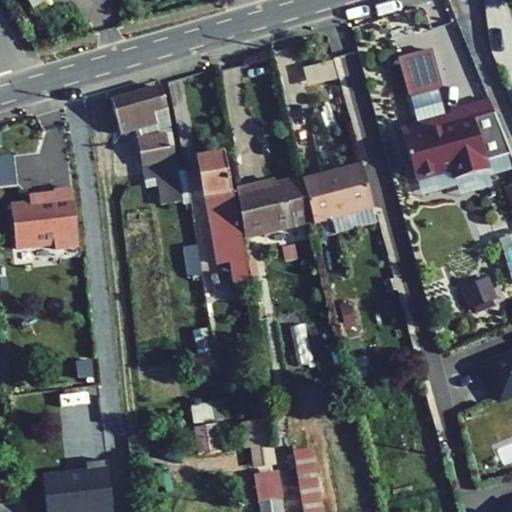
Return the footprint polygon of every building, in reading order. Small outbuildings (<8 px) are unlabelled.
[(429,50),(397,59),(408,97),(440,88),(429,50)] [(140,167),(153,165),(155,178),(159,205),(182,202),(177,172),(166,110),(160,87),(109,102),(119,135),(134,131),(140,167)] [(435,129),(403,138),(415,180),(452,170),(454,179),(487,170),(485,161),(510,154),(488,100),(449,111),(450,115),(445,117),(446,121),(434,125),(435,129)] [(445,117),(400,129),(403,138),(435,129),(434,125),(446,121),(445,117)] [(231,190),(224,154),(197,159),(216,267),(232,264),(236,288),(249,286),(233,190),(231,190)] [(140,167),(143,180),(155,178),(153,165),(140,167)] [(362,171),(361,165),(331,173),(332,179),(362,171)] [(190,201),(184,170),(177,172),(182,202),(190,201)] [(332,179),(331,173),(302,181),(311,222),(312,225),(373,209),(362,171),(332,179)] [(311,222),(302,181),(301,178),(254,190),(253,185),(236,190),(243,239),(311,222)] [(511,185),(503,189),(511,210),(511,185)] [(53,244),(54,249),(78,247),(71,190),(53,192),(54,201),(10,206),(15,249),(53,244)] [(202,276),(197,245),(183,247),(188,278),(202,276)] [(495,298),(486,277),(460,287),(468,308),(495,298)] [(338,306),(354,374),(366,371),(350,303),(338,306)] [(511,352),(483,364),(497,400),(511,394),(511,352)] [(197,359),(199,369),(216,366),(214,356),(197,359)] [(194,424),(223,420),(220,402),(191,406),(194,424)] [(266,421),(240,424),(243,449),(249,448),(251,464),(271,461),(266,421)] [(197,455),(217,453),(214,433),(194,436),(197,455)] [(41,477),(45,511),(112,511),(106,460),(84,463),(86,472),(41,477)] [(282,511),(281,500),(259,503),(260,511),(282,511)] [(511,511),(511,501),(501,511),(511,511)]
